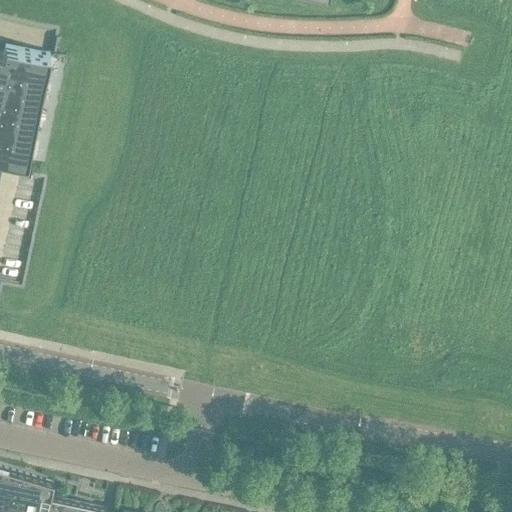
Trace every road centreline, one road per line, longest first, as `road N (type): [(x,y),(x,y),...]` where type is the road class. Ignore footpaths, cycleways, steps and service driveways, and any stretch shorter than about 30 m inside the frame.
road 1 (residential): [(511,460),(206,395)]
road 2 (residential): [(206,395),(0,350)]
road 3 (residential): [(0,436),(186,480)]
road 4 (residential): [(351,511),(186,480)]
